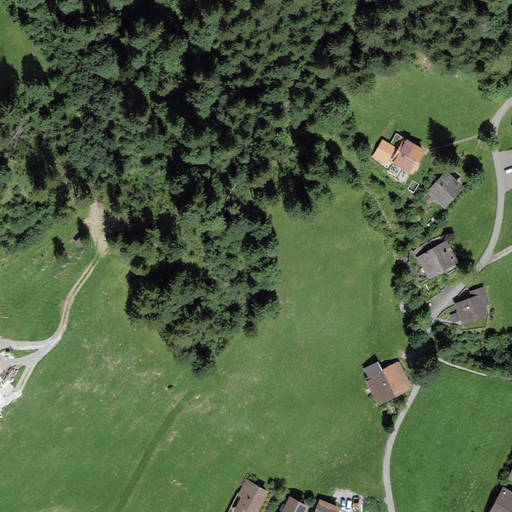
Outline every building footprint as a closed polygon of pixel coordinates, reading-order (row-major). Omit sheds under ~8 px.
[(414,172),(427,152),(409,142),(402,153),(397,162),(414,172)] [(402,153),(384,143),(375,158),(388,166),(392,159),(397,162),(402,153)] [(398,179),(405,183),(409,174),(402,171),(398,179)] [(462,187),(447,171),(424,193),(439,209),(462,187)] [(460,256),(444,237),(419,259),(435,277),(460,256)] [(485,287),(452,308),(464,325),(496,305),(485,287)] [(409,382),(396,356),(359,375),(372,401),(409,382)] [(246,481),(232,508),(240,511),(257,511),(268,492),(246,481)] [(511,511),(511,498),(500,493),(490,511),(511,511)] [(309,511),(312,508),(289,495),(279,511),(309,511)]
